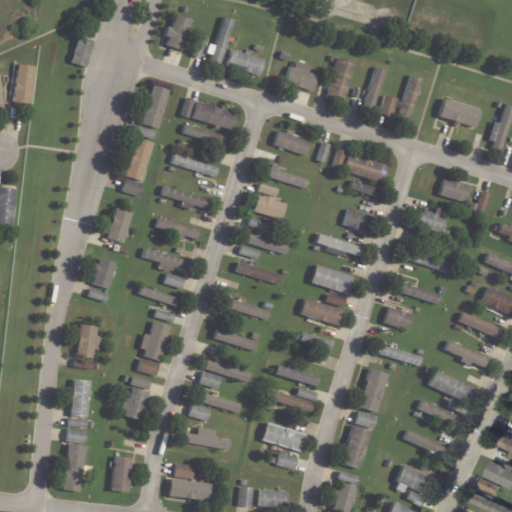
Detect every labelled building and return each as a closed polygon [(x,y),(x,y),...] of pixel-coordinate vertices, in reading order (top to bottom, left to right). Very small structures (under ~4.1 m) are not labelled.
[(190,20),(181,52),(165,47),(174,16),(190,20)] [(232,20),(219,64),(210,61),(223,17),(232,20)] [(92,42),(84,69),(68,64),(76,38),(92,42)] [(205,41),(199,60),(191,57),(197,38),(205,41)] [(245,55),(264,60),(259,77),(226,67),(231,51),(245,55)] [(282,51),(289,54),(286,61),(279,59),(282,51)] [(354,63),(343,103),(325,98),(337,58),(354,63)] [(300,63),(309,66),(307,73),(317,76),(311,92),(284,83),(289,67),(292,68),(294,61),(300,63)] [(34,67),(29,105),(12,103),(17,65),(34,67)] [(385,71),(372,111),(363,109),(375,68),(385,71)] [(420,80),(407,123),(397,120),(400,110),(394,108),(391,119),(378,115),(384,96),(397,100),(396,102),(402,104),(410,77),(420,80)] [(168,91),(157,130),(141,125),(152,86),(168,91)] [(360,91),(358,98),(352,97),(354,89),(360,91)] [(458,94),(455,100),(449,97),(451,91),(458,94)] [(186,99),(194,101),(189,119),(180,117),(185,98),(186,99)] [(197,103),(235,115),(230,131),(190,119),(196,102),(197,103)] [(481,108),(471,138),(453,133),(464,102),(481,108)] [(511,107),(511,114),(500,151),(491,148),(493,142),(488,141),(494,122),(498,124),(504,105),(511,107)] [(226,138),(224,147),(180,133),(183,124),(226,138)] [(151,131),(155,132),(152,141),(134,135),(136,126),(151,131)] [(295,138),(309,143),(304,157),(273,146),(278,132),(295,138)] [(152,144),(140,182),(124,177),(136,139),(152,144)] [(323,144),(329,146),(324,164),(315,162),(321,143),(323,144)] [(337,150),(345,153),(339,171),(331,169),(337,150)] [(348,155),(386,167),(381,184),(341,172),(347,155),(348,155)] [(217,169),(214,178),(171,164),(173,156),(217,169)] [(270,169),(308,181),(305,190),(263,177),(265,168),(270,169)] [(139,185),(143,186),(138,199),(120,193),(124,180),(139,185)] [(459,202),(438,196),(443,180),(468,188),(464,204),(459,202)] [(357,185),(378,191),(376,199),(349,190),(351,183),(357,185)] [(277,190),(274,198),(256,192),(259,184),(277,190)] [(191,208),(190,210),(184,208),(186,204),(160,196),(163,187),(207,201),(204,210),(191,206),(191,208)] [(0,188),(13,189),(10,230),(0,228),(0,188)] [(488,194),(489,194),(484,213),(475,210),(481,192),(488,194)] [(272,201),(285,205),(280,221),(252,212),(257,196),(272,201)] [(426,229),(416,226),(421,210),(434,214),(436,208),(444,211),(442,217),(447,219),(442,235),(426,229)] [(124,236),(122,244),(106,239),(115,209),(131,214),(124,236)] [(371,218),(366,233),(342,226),(347,210),(371,218)] [(193,239),(183,236),(182,241),(177,240),(178,235),(155,229),(157,219),(198,231),(195,240),(193,239)] [(267,225),(264,233),(247,227),(249,219),(267,225)] [(511,228),(511,244),(505,242),(507,237),(497,233),(501,224),(511,228)] [(254,237),(286,247),(284,255),(240,242),(243,233),(254,237)] [(342,252),(314,244),(317,235),(361,248),(359,257),(342,252)] [(258,252),(256,260),(237,255),(240,247),(258,252)] [(154,252),(188,262),(185,271),(172,268),(171,274),(157,270),(159,263),(141,258),(144,249),(154,252)] [(414,254),(450,265),(447,274),(404,260),(407,251),(414,254)] [(511,281),(509,280),(511,275),(484,263),(488,255),(511,265),(511,281)] [(115,265),(107,290),(92,286),(94,277),(88,275),(91,264),(97,266),(99,260),(115,265)] [(248,267),(281,277),(278,286),(235,273),(237,264),(248,267)] [(346,295),(310,284),(315,266),(352,278),(347,295),(346,295)] [(179,279),(184,280),(181,290),(163,285),(166,274),(179,279)] [(409,287),(441,297),(439,305),(395,292),(398,283),(409,287)] [(468,286),(474,290),(471,296),(465,292),(468,286)] [(144,288),(180,299),(177,308),(136,295),(138,287),(144,288)] [(511,298),(511,311),(509,317),(480,304),(488,288),(511,298)] [(90,290),(107,296),(105,304),(87,298),(89,290),(90,290)] [(344,300),(345,300),(343,308),(324,303),(327,295),(344,300)] [(233,301),(269,312),(266,321),(222,308),(225,299),(233,301)] [(341,311),(337,327),(299,315),(304,299),(341,311)] [(411,315),(412,316),(407,332),(383,324),(388,308),(411,315)] [(166,313),(174,316),(171,324),(153,318),(155,310),(166,313)] [(503,331),(500,340),(457,323),(461,313),(503,331)] [(169,327),(159,363),(142,358),(144,351),(139,349),(143,335),(148,336),(153,322),(169,327)] [(90,360),(75,358),(79,326),(96,328),(95,338),(98,338),(97,351),(93,351),(92,360),(90,360)] [(224,333),(256,343),(254,352),(213,340),(215,331),(224,333)] [(312,336),(332,342),(329,351),(300,342),(303,333),(312,336)] [(470,363),(444,351),(448,342),(487,360),(483,368),(470,363)] [(390,349),(421,358),(418,367),(374,354),(377,345),(390,349)] [(158,365),(155,377),(136,372),(140,359),(158,365)] [(235,380),(203,370),(206,361),(218,365),(220,359),(226,361),(224,367),(249,374),(247,384),(235,380)] [(90,362),(93,363),(92,371),(73,368),(74,360),(90,362)] [(322,373),(317,389),(288,380),(293,364),(322,373)] [(387,375),(375,414),(357,408),(369,370),(387,375)] [(476,391),(469,406),(428,386),(435,371),(476,391)] [(220,378),(216,390),(198,385),(201,372),(220,378)] [(150,382),(147,391),(129,385),(131,377),(150,382)] [(90,382),(86,419),(69,417),(73,380),(90,382)] [(146,393),(148,393),(140,422),(123,417),(124,412),(120,410),(124,398),(128,399),(131,388),(146,393)] [(312,393),(316,395),(314,403),(295,397),(297,389),(312,393)] [(282,395),(313,404),(310,413),(267,400),(270,391),(282,395)] [(211,397),(239,405),(236,414),(195,402),(198,393),(211,397)] [(462,420),(458,429),(417,409),(421,401),(462,420)] [(468,409),(464,416),(447,408),(451,401),(468,409)] [(209,410),(205,423),(187,417),(191,404),(209,410)] [(375,417),(372,430),(353,425),(357,412),(375,417)] [(85,421),(87,421),(87,429),(67,428),(68,419),(85,421)] [(293,432),(304,435),(299,453),(260,442),(266,423),(293,432)] [(370,432),(358,471),(340,465),(351,426),(370,432)] [(85,432),(84,446),(65,443),(66,430),(85,432)] [(421,438),(448,450),(444,459),(403,440),(407,431),(421,438)] [(204,437),(222,440),(219,457),(181,451),(184,434),(204,437)] [(511,453),(499,447),(503,437),(511,441),(511,453)] [(83,447),(85,448),(81,471),(86,472),(85,482),(80,481),(78,493),(61,491),(67,445),(83,447)] [(290,457),(296,458),(293,471),(274,467),(278,454),(290,457)] [(116,458),(132,459),(128,494),(111,492),(115,458),(116,458)] [(500,467),(511,472),(511,490),(485,478),(492,463),(500,467)] [(194,467),(191,482),(210,485),(207,503),(168,497),(170,479),(172,480),(174,465),(194,467)] [(423,495),(423,496),(404,488),(402,495),(393,490),(395,484),(394,484),(402,467),(430,479),(423,495)] [(336,480),(339,472),(357,478),(354,486),(336,480)] [(500,488),(496,496),(479,488),(483,480),(500,488)] [(336,498),(339,485),(355,489),(348,511),(335,511),(332,511),(336,498)] [(252,489),(250,508),(237,507),(239,488),(252,489)] [(286,493),(285,510),(258,507),(259,491),(286,493)] [(426,500),(423,508),(405,500),(409,492),(426,500)] [(487,501),(511,511),(489,511),(471,504),(475,495),(487,501)] [(415,511),(388,511),(393,503),(415,511)]
